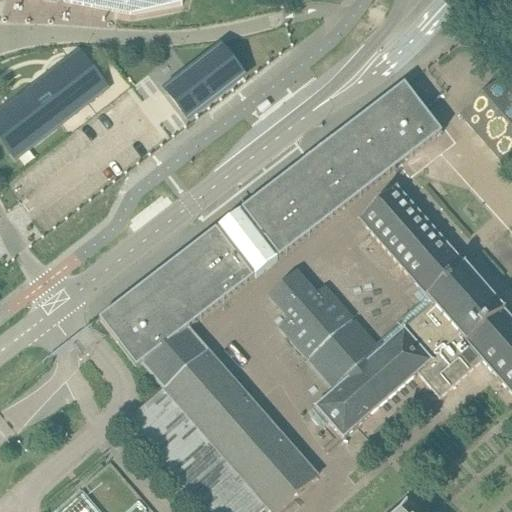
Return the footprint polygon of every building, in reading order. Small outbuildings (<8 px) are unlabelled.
[(45,0),(62,3),(63,2),(130,15),(182,6),(182,0),(45,0)] [(221,49),(165,92),(187,120),(243,77),(221,49)] [(5,119),(0,122),(0,138),(11,153),(24,143),(28,149),(107,89),(99,79),(93,83),(81,67),(87,63),(79,53),(1,113),(5,119)] [(511,155),(511,88),(503,78),(459,116),(501,165),(511,155)] [(280,259),(441,135),(404,86),(242,210),(280,259)] [(315,296),(296,275),(269,299),(288,320),(279,328),(334,391),(307,414),(321,430),(328,424),(342,441),(417,375),(439,400),(482,363),(511,397),(511,319),(396,188),(357,221),(432,306),(379,352),(324,289),(315,296)] [(241,211),(99,321),(136,370),(141,366),(188,330),(279,260),(280,259),(242,210),(241,211)] [(162,390),(125,423),(137,437),(202,511),(261,511),(266,508),(269,511),(276,511),(317,477),(188,330),(141,366),(162,390)]
